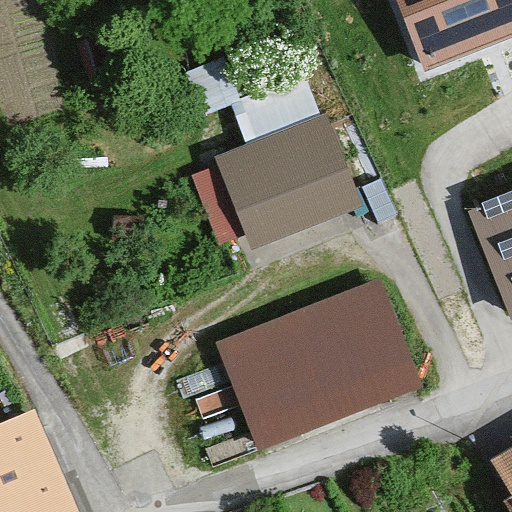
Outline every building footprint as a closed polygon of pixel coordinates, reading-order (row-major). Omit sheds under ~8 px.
[(511,0),(390,0),(423,81),(511,47),(511,0)] [(226,172),(263,248),(371,197),(335,121),(226,172)] [(511,183),(474,201),(511,281),(511,183)] [(385,291),(227,351),(267,456),(425,396),(385,291)] [(0,511),(83,511),(42,420),(0,438),(0,511)] [(511,511),(511,437),(478,459),(511,511)]
